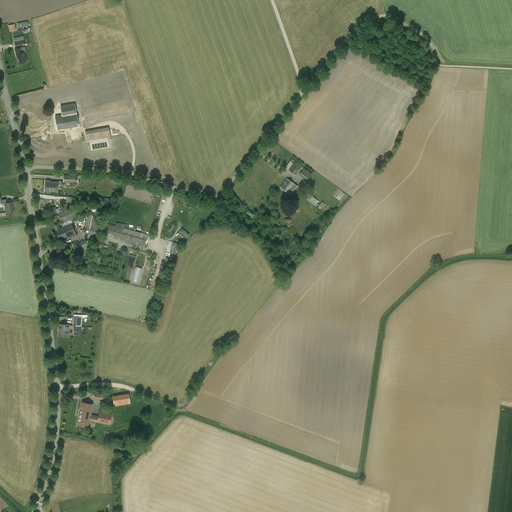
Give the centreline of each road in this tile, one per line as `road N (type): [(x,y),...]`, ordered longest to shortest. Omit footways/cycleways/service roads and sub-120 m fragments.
road 1 (unclassified): [(23,167),(123,172),(217,196),(360,22)]
road 2 (tertiary): [(35,510),(51,467),(58,399),(23,167)]
road 3 (track): [(57,387),(124,386),(179,407)]
